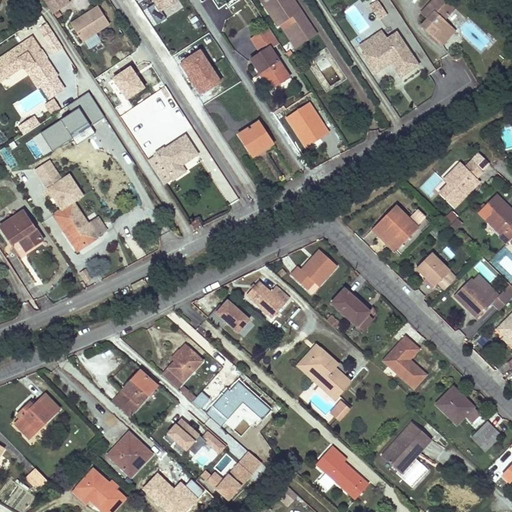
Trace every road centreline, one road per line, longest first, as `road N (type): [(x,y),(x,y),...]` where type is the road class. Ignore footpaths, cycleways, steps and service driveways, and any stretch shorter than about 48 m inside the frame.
road 1 (residential): [(0,373),(330,224),(511,405)]
road 2 (unknown): [(179,292),(412,511)]
road 3 (residential): [(0,336),(257,214)]
road 4 (residential): [(117,0),(257,214)]
road 5 (residential): [(257,214),(456,99)]
road 6 (unknown): [(86,79),(196,244)]
road 7 (unknown): [(397,135),(311,0)]
